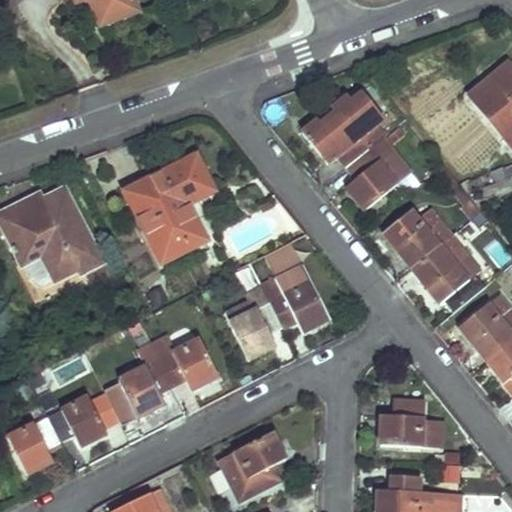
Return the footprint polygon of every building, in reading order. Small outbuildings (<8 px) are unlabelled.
[(124,0),(76,0),(77,2),(82,0),(101,0),(111,23),(131,15),(124,0)] [(101,0),(93,0),(104,25),(111,23),(101,0)] [(511,70),(506,63),(468,95),(511,147),(511,70)] [(344,167),(366,149),(382,135),(374,124),(381,118),(362,94),(351,103),(345,95),(330,107),(337,115),(322,127),(315,119),(300,133),(325,163),(335,156),(344,167)] [(396,184),(366,149),(344,167),(354,179),(344,187),(364,210),(396,184)] [(186,204),(212,190),(195,157),(126,192),(162,262),(205,240),(186,204)] [(91,286),(110,275),(65,188),(41,200),(40,197),(24,205),(22,202),(0,213),(0,223),(22,267),(41,257),(54,283),(78,271),(80,275),(84,273),(91,286)] [(481,211),(472,218),(481,228),(489,221),(481,211)] [(411,212),(383,234),(410,269),(449,237),(456,231),(440,214),(423,226),(411,212)] [(449,237),(410,269),(438,304),(478,271),(449,237)] [(262,286),(283,328),(299,320),(305,331),(327,319),(309,283),(286,295),(277,278),(262,286)] [(270,335),(283,328),(262,286),(248,293),(257,310),(232,322),(251,358),(275,345),(270,335)] [(486,362),(511,340),(511,313),(497,295),(458,327),(486,362)] [(159,360),(171,385),(186,378),(191,388),(216,376),(198,340),(159,360)] [(511,340),(486,362),(511,393),(511,340)] [(153,348),(146,351),(151,362),(158,358),(153,348)] [(158,392),(171,385),(159,360),(119,380),(137,416),(164,403),(158,392)] [(87,397),(49,417),(61,441),(74,434),(81,446),(106,432),(87,397)] [(440,448),(441,424),(422,423),(423,402),(395,400),(394,416),(382,415),(380,445),(440,448)] [(61,441),(49,417),(41,403),(27,411),(34,424),(8,438),(27,473),(53,459),(47,449),(61,441)] [(273,466),(285,459),(271,434),(220,461),(240,500),(280,479),(273,466)] [(61,441),(47,449),(53,459),(58,468),(71,461),(61,441)] [(446,511),(448,494),(419,493),(419,477),(391,476),(390,491),(378,490),(377,511),(446,511)] [(156,511),(170,511),(159,489),(148,494),(156,511)] [(156,511),(148,494),(112,511),(156,511)] [(458,511),(460,495),(448,494),(446,511),(458,511)]
